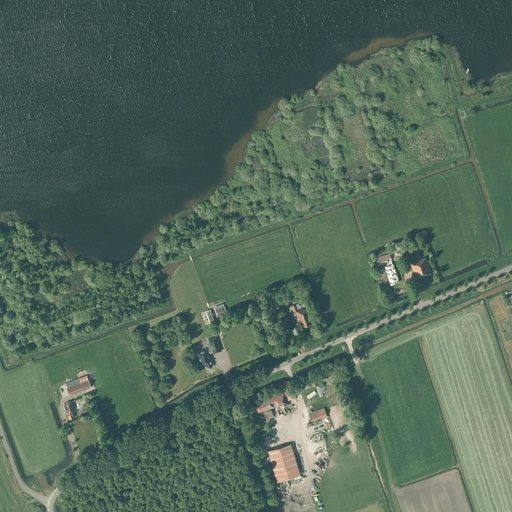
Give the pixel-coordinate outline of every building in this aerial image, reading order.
[(386,264),(388,263),(388,261),(391,260),(389,253),(378,257),(381,265),(384,264),(385,266),(384,266),(389,280),(397,277),(393,263),(386,265),(386,264)] [(416,278),(430,273),(429,268),(425,257),(422,259),(421,258),(410,262),(416,278)] [(223,304),(215,307),(215,309),(217,315),(226,311),(223,304)] [(309,319),(311,318),(308,307),(304,309),(304,308),(297,310),(296,304),(292,306),(293,311),(295,311),(299,322),(301,321),(303,327),(310,324),(309,319)] [(215,321),(210,310),(206,311),(210,323),(215,321)] [(205,362),(207,368),(212,366),(210,360),(211,360),(209,353),(213,352),(213,353),(221,351),(216,337),(209,339),(212,348),(208,349),(196,352),(200,364),(205,362)] [(65,383),(67,388),(69,395),(83,390),(91,387),(87,376),(65,383)] [(285,393),(287,400),(296,397),(293,390),(285,393)] [(287,401),(287,400),(285,393),(284,391),(254,403),(258,414),(266,410),(274,407),(273,405),(272,403),(275,402),(277,409),(288,405),(287,401)] [(64,404),(69,419),(74,417),(72,410),(74,409),(72,401),(64,404)] [(321,419),(318,409),(308,413),(312,422),(321,419)] [(277,481),(300,474),(291,443),(267,450),(277,481)]
